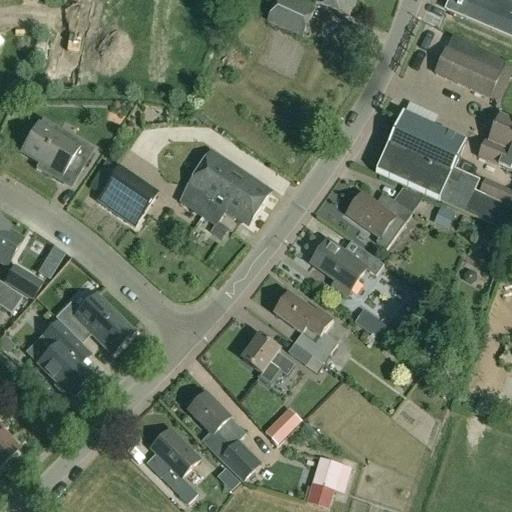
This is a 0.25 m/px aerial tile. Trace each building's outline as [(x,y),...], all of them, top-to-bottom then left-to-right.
[(315,11),(289,0),(278,0),(268,23),(303,39),(315,11)] [(317,0),(315,5),(349,20),(356,0),(317,0)] [(511,0),(452,0),(446,15),(511,41),(511,0)] [(435,76),(490,101),(501,75),(447,51),(435,76)] [(511,173),(511,122),(500,118),(487,149),(484,148),(479,160),(511,173)] [(511,210),(475,193),(480,183),(454,171),(465,147),(446,138),(447,135),(433,129),(432,132),(403,119),(377,176),(508,235),(511,225),(511,210)] [(25,145),(19,155),(38,166),(35,171),(50,180),(53,176),(72,188),(93,152),(42,122),(39,126),(28,146),(25,145)] [(219,226),(225,216),(235,223),(236,220),(249,229),(271,195),(212,155),(189,188),(181,205),(183,206),(216,229),(211,235),(221,242),(228,232),(219,226)] [(117,174),(104,166),(89,189),(101,197),(117,174)] [(101,197),(97,203),(135,229),(156,198),(118,172),(117,174),(101,197)] [(511,207),(511,193),(485,182),(480,194),(511,207)] [(362,196),(347,218),(380,241),(377,246),(387,253),(405,228),(412,217),(392,202),(385,212),(362,196)] [(0,266),(5,269),(22,242),(8,233),(8,232),(0,226),(0,266)] [(376,279),(384,268),(360,251),(352,261),(328,244),(326,246),(323,244),(313,257),(317,260),(312,267),(337,285),(334,289),(348,299),(366,273),(376,279)] [(49,281),(64,257),(53,251),(39,275),(49,281)] [(44,286),(14,268),(3,286),(33,304),(44,286)] [(0,310),(10,317),(22,301),(0,286),(0,310)] [(338,347),(324,337),(333,324),(319,314),(317,317),(290,297),(275,318),(302,337),(296,345),(314,359),(313,360),(323,368),(338,347)] [(54,321),(75,342),(85,332),(111,357),(133,335),(95,298),(81,312),(72,303),(54,321)] [(485,319),(501,325),(505,311),(490,306),(485,319)] [(388,329),(376,321),(367,333),(378,342),(388,329)] [(54,351),(37,368),(56,387),(54,389),(67,401),(72,397),(74,400),(81,392),(79,390),(91,378),(81,368),(71,359),(81,349),(57,325),(42,340),(54,351)] [(287,378),(294,368),(278,356),(280,353),(260,339),(242,363),(262,377),(260,380),(270,388),(281,374),(287,378)] [(306,369),(313,360),(314,359),(296,345),(288,356),(306,369)] [(192,412),(189,415),(212,439),(205,447),(235,477),(244,486),(256,474),(247,465),(254,458),(240,444),(247,438),(231,423),(231,422),(207,398),(204,401),(199,400),(191,408),(192,412)] [(248,412),(257,423),(266,416),(257,405),(248,412)] [(266,435),(275,445),(277,447),(301,424),(290,412),(266,435)] [(0,434),(0,431),(2,430),(0,428),(0,470),(18,452),(0,434)] [(171,434),(152,453),(171,472),(162,481),(189,508),(199,498),(182,481),(200,463),(171,434)] [(345,496),(353,471),(321,461),(306,505),(327,511),(329,511),(335,493),(345,496)]
